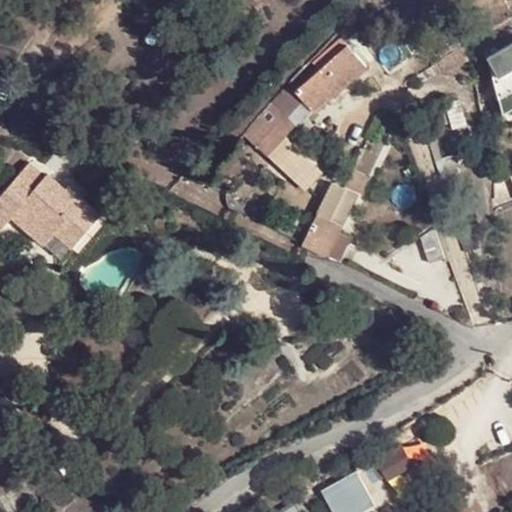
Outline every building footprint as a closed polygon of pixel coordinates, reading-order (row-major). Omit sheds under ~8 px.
[(319,70),(296,88),(317,113),(368,66),(342,37),(313,64),(319,70)] [(511,53),(484,70),(508,108),(511,105),(511,53)] [(460,100),(446,106),(455,132),(469,127),(460,100)] [(275,103),(248,135),(270,155),(292,176),(306,162),(284,141),(299,125),(275,103)] [(32,164),(20,178),(37,192),(48,178),(32,164)] [(37,192),(19,213),(51,239),(63,223),(76,234),(99,207),(70,184),(68,188),(51,174),(48,178),(37,192)] [(0,226),(5,230),(37,192),(20,178),(0,203),(0,226)] [(336,181),(304,243),(328,256),(338,238),(362,194),(347,186),(336,181)] [(228,195),(225,202),(245,212),(249,206),(228,195)] [(436,228),(422,239),(433,265),(447,258),(436,228)] [(328,256),(340,262),(349,243),(338,238),(328,256)] [(35,258),(23,273),(41,285),(53,271),(35,258)] [(23,273),(0,301),(22,317),(44,289),(41,285),(23,273)] [(331,511),(350,511),(374,501),(359,468),(320,485),(331,511)]
